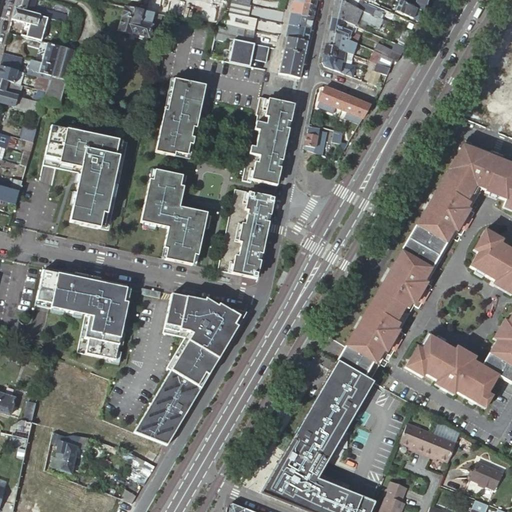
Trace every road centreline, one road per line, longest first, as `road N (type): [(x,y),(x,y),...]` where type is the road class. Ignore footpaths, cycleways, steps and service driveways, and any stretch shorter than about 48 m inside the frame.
road 1 (residential): [(0,242),(264,296)]
road 2 (residential): [(139,511),(264,296)]
road 3 (unknown): [(382,213),(504,0)]
road 4 (secondary): [(315,267),(197,471)]
road 5 (unknown): [(454,268),(493,295),(489,324),(469,338),(424,317)]
road 6 (unknown): [(302,355),(315,377),(261,482)]
road 7 (unknown): [(511,411),(491,427),(397,369)]
road 8 (residential): [(285,201),(312,75)]
road 9 (secondary): [(470,0),(405,109)]
road 10 (unknown): [(287,315),(364,364),(397,369)]
